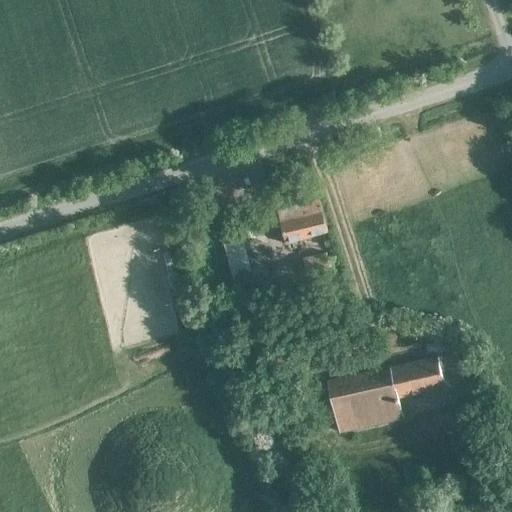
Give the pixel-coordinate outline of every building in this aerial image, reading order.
[(301,203),(310,236),(326,232),(319,204),(316,205),(314,199),(301,203)] [(310,236),(301,203),(277,210),(286,243),(310,236)] [(326,254),(315,256),(320,275),(331,272),(326,254)] [(320,275),(315,256),(303,259),(307,278),(320,275)] [(449,393),(457,389),(451,370),(443,372),(438,356),(328,382),(340,432),(403,417),(399,398),(446,388),(449,393)] [(265,449),(275,490),(298,485),(288,444),(265,449)]
